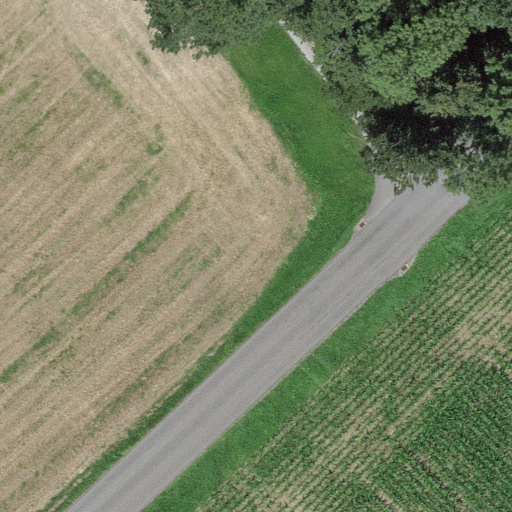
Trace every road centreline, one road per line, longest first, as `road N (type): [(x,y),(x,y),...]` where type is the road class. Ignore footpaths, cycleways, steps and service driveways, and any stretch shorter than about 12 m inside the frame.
road 1 (unclassified): [(101,511),(511,137)]
road 2 (track): [(441,199),(281,0)]
